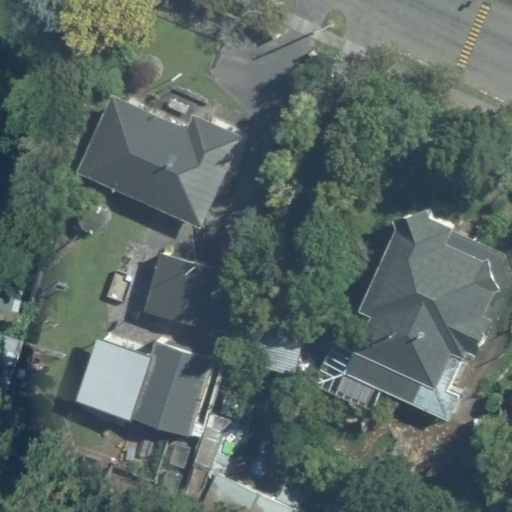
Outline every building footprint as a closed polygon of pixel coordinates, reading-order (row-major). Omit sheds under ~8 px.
[(117,89),(82,166),(209,224),(251,131),(199,107),(191,123),(117,89)] [(511,281),(511,258),(409,204),(354,307),(380,321),(356,366),(455,419),(471,389),(455,381),(474,346),(488,353),(509,313),(499,307),(511,281)] [(238,267),(168,250),(153,310),(223,327),(238,267)] [(0,264),(0,311),(11,314),(22,270),(0,264)] [(270,311),(259,361),(303,371),(315,321),(270,311)] [(107,330),(84,399),(196,435),(223,353),(165,334),(161,348),(107,330)] [(176,500),(198,511),(199,511),(315,511),(316,511),(227,466),(247,426),(220,412),(176,500)]
